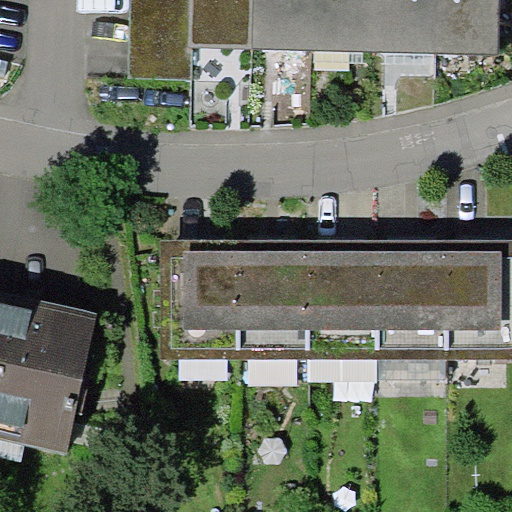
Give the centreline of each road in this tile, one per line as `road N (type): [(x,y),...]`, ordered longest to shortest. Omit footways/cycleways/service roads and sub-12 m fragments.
road 1 (residential): [(511,131),(380,167),(196,170),(52,159)]
road 2 (residential): [(52,159),(55,0)]
